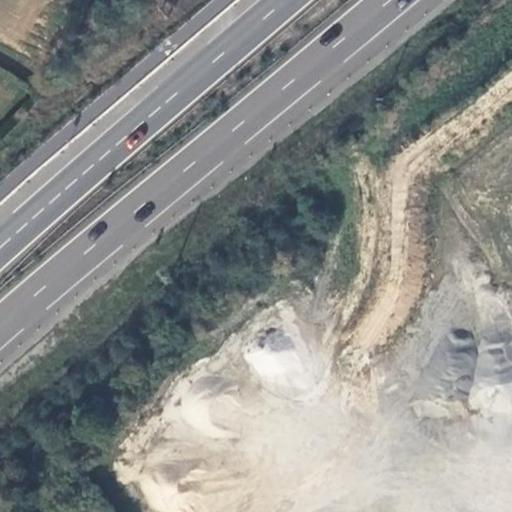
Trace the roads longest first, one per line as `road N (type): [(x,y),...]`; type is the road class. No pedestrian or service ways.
road 1 (primary): [(0,332),(396,0)]
road 2 (primary): [(292,0),(0,252)]
